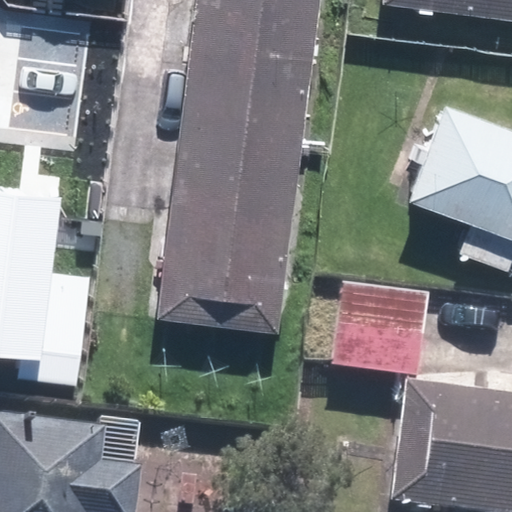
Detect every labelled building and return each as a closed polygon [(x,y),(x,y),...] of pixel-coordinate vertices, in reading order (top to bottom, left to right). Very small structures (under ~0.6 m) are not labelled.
[(184,0),(142,319),(266,335),(310,0),(184,0)] [(511,0),(366,0),(366,6),(511,25),(511,0)] [(511,133),(427,100),(388,200),(457,227),(446,255),(500,276),(511,244),(511,133)] [(61,196),(0,188),(0,354),(22,357),(19,377),(76,385),(90,277),(51,272),(61,196)] [(332,286),(321,370),(409,381),(420,297),(332,286)] [(511,511),(511,399),(390,384),(374,511),(379,511),(511,511)] [(97,432),(0,420),(0,511),(128,511),(133,472),(93,467),(97,432)]
